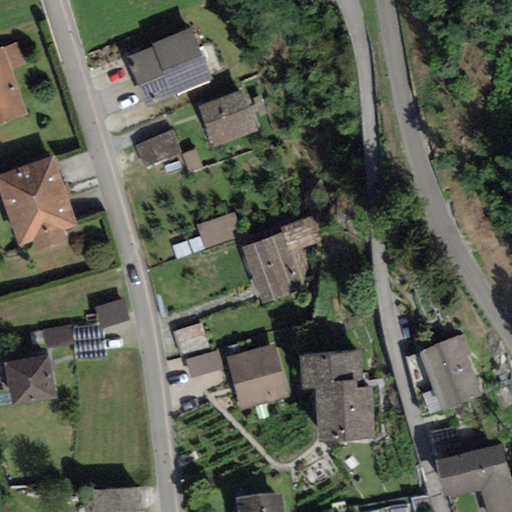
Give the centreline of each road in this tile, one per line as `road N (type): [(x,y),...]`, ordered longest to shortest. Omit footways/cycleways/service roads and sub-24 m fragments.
road 1 (residential): [(169,511),(134,270),(53,0)]
road 2 (residential): [(352,0),(388,321),(441,511)]
road 3 (unclassified): [(383,0),(418,166),(454,247),(511,340)]
